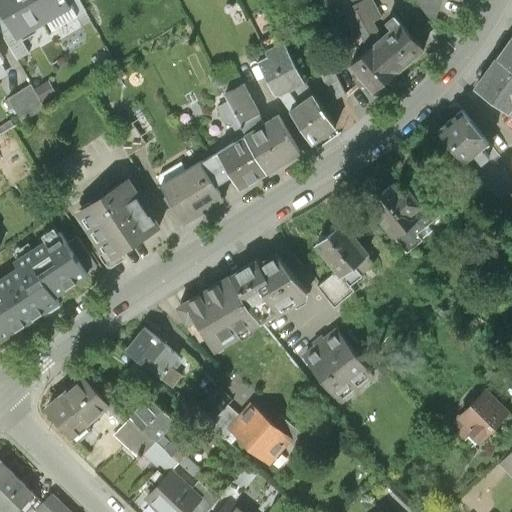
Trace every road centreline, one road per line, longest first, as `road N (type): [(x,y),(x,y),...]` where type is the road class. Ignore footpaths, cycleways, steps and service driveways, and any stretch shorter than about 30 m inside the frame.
road 1 (tertiary): [(0,403),(126,297),(423,104),(509,0)]
road 2 (residential): [(0,409),(108,511)]
